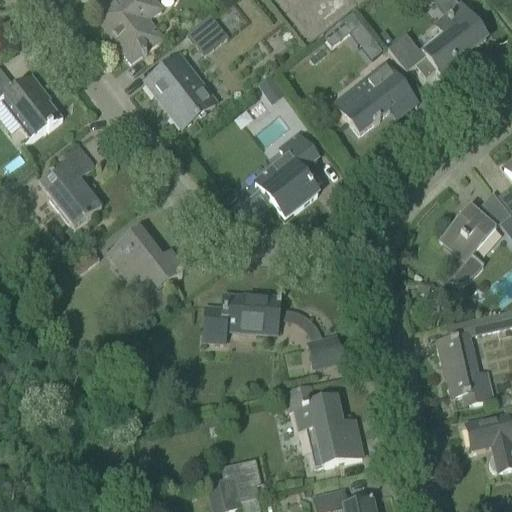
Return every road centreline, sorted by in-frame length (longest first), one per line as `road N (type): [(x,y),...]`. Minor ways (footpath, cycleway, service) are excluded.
road 1 (residential): [(376,262),(225,250),(24,0)]
road 2 (residential): [(427,511),(376,262)]
road 3 (residential): [(376,262),(398,205),(511,104)]
